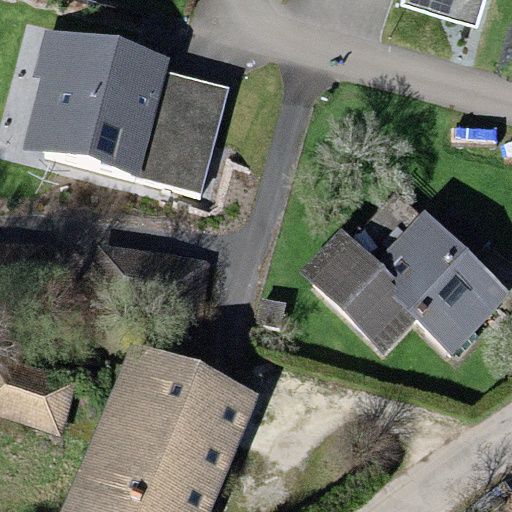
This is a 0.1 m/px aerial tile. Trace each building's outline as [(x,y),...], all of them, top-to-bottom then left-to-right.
[(484,0),(401,0),(401,4),(477,27),(484,0)] [(167,56),(42,26),(29,77),(38,79),(21,150),(199,193),(225,89),(163,73),(167,56)] [(381,202),(343,243),(359,259),(398,218),(381,202)] [(424,237),(454,264),(473,243),(442,216),(424,237)] [(407,222),(362,272),(413,319),(444,346),(489,295),(454,264),(424,237),(407,222)] [(328,242),(293,282),(378,358),(413,319),(362,272),(328,242)] [(211,262),(97,246),(89,303),(203,319),(211,262)] [(128,349),(56,511),(200,511),(249,402),(128,349)] [(77,383),(0,355),(0,414),(58,435),(77,383)]
